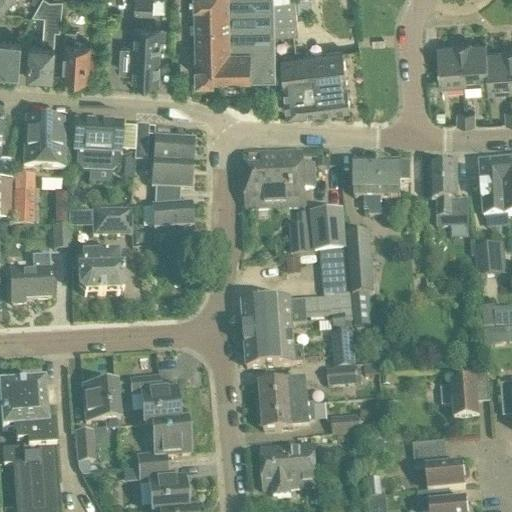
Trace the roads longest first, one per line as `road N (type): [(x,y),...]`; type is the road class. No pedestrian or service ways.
road 1 (residential): [(0,101),(209,115),(240,137)]
road 2 (residential): [(0,346),(219,334)]
road 3 (residential): [(219,334),(227,158),(240,137)]
road 4 (residential): [(235,511),(219,334)]
road 5 (residential): [(417,140),(240,137)]
road 6 (residential): [(417,140),(413,27),(425,0)]
